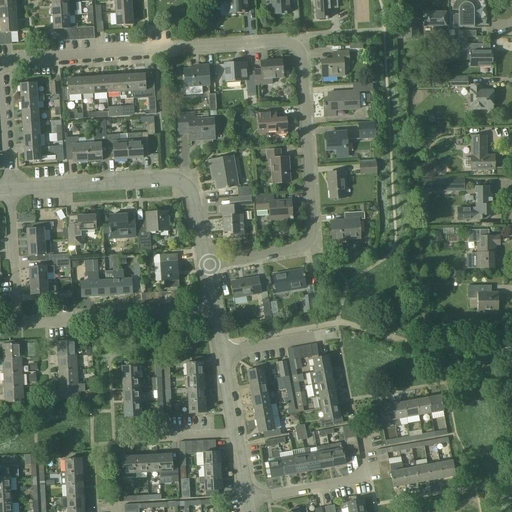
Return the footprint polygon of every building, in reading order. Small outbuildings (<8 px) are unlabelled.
[(114,0),(115,13),(132,12),(131,0),(114,0)] [(247,0),(225,0),(225,1),(229,1),(230,14),(248,12),(247,0)] [(289,0),(267,0),(267,3),(271,3),(272,15),(290,14),(289,0)] [(315,0),(317,18),(331,18),(330,2),(338,2),(337,0),(315,0)] [(486,21),(486,10),(485,5),(484,3),(483,0),(482,0),(456,0),(454,2),(452,6),(452,10),(458,10),(458,15),(453,15),(453,25),(461,25),(461,27),(474,27),(473,21),(486,21)] [(75,2),(52,4),(53,17),(69,16),(76,15),(75,6),(75,2)] [(0,7),(0,20),(17,19),(16,6),(0,7)] [(132,12),(115,13),(116,25),(133,24),(132,12)] [(440,26),(446,26),(446,15),(446,12),(424,13),(424,20),(416,20),(416,18),(404,18),(404,38),(416,38),(416,25),(424,25),(424,26),(433,26),(433,28),(432,28),(432,30),(433,32),(435,33),(436,33),(438,33),(440,32),(441,30),(441,28),(440,28),(440,26)] [(53,30),(58,29),(64,29),(70,28),(76,28),(77,28),(77,24),(70,24),(69,16),(53,17),(53,30)] [(5,33),(11,32),(18,32),(17,19),(0,20),(0,24),(1,33),(5,33)] [(478,44),(462,44),(462,52),(469,52),(469,66),(491,66),(491,51),(478,51),(478,44)] [(348,51),(333,52),(334,59),(321,60),(322,77),(344,76),(343,61),(349,61),(348,51)] [(282,61),(261,62),(261,70),(255,70),(256,85),(265,85),(265,79),(283,77),(282,61)] [(246,63),(225,65),(226,82),(246,80),(247,96),(255,96),(254,72),(247,72),(246,63)] [(199,69),(184,70),(185,87),(187,87),(187,92),(197,91),(197,86),(209,85),(208,66),(198,66),(199,69)] [(145,74),(132,75),(133,91),(145,91),(145,95),(152,94),(151,82),(145,82),(145,74)] [(108,93),(120,92),(119,75),(107,76),(108,93)] [(133,98),(133,91),(132,75),(119,75),(120,92),(120,96),(126,96),(126,99),(133,98)] [(94,94),(108,93),(107,76),(93,77),(94,94)] [(81,95),(94,94),(93,77),(80,78),(81,95)] [(450,87),(468,87),(468,77),(450,77),(450,87)] [(70,95),(81,95),(80,78),(68,79),(68,87),(62,88),(63,101),(70,100),(70,95)] [(51,95),(59,94),(58,81),(50,82),(51,95)] [(20,84),(20,97),(38,96),(37,83),(20,84)] [(354,91),(328,93),(329,98),(323,98),(324,117),(335,116),(335,110),(360,109),(359,92),(373,91),(372,83),(354,84),(354,91)] [(493,109),(493,90),(482,90),(482,85),(470,85),(470,110),(493,109)] [(38,96),(20,97),(21,110),(39,109),(38,101),(44,101),(44,96),(38,96)] [(108,117),(121,116),(121,106),(108,107),(108,112),(108,117)] [(134,106),(121,106),(121,116),(134,115),(134,106)] [(21,110),(22,123),(40,122),(39,109),(21,110)] [(276,113),(258,114),(260,136),(286,134),(286,119),(276,120),(276,113)] [(190,139),(213,138),(212,129),(214,129),(213,119),(195,120),(194,114),(178,115),(179,129),(190,128),(190,139)] [(95,144),(86,144),(87,162),(102,161),(101,149),(108,148),(107,135),(106,120),(99,121),(100,136),(94,136),(95,144)] [(22,123),(23,135),(40,134),(40,122),(22,123)] [(359,123),(360,139),(376,138),(375,122),(359,123)] [(136,141),(127,141),(129,159),(143,158),(142,146),(149,146),(148,135),(148,133),(135,133),(136,141)] [(346,133),(327,134),(327,141),(326,141),(327,150),(337,150),(337,157),(346,156),(345,141),(347,140),(346,133)] [(23,135),(24,148),(41,147),(40,134),(23,135)] [(129,159),(127,141),(127,134),(107,135),(108,148),(113,148),(114,160),(129,159)] [(471,168),(471,169),(494,169),(494,156),(486,156),(486,136),(472,136),(472,157),(471,157),(471,158),(467,158),(465,160),(465,166),(467,168),(471,168)] [(87,162),(86,144),(86,138),(78,139),(78,137),(66,138),(67,151),(73,150),(73,163),(87,162)] [(63,160),(63,146),(54,146),(55,161),(63,160)] [(42,160),(41,147),(24,148),(24,161),(42,160)] [(279,150),(267,151),(267,160),(271,159),(273,184),(289,183),(288,174),(289,174),(288,157),(280,158),(279,150)] [(230,157),(209,161),(212,176),(215,175),(217,190),(238,186),(236,175),(233,176),(230,157)] [(359,163),(360,174),(377,173),(376,162),(359,163)] [(445,164),(431,164),(431,174),(445,175),(445,164)] [(344,172),(328,173),(329,191),(330,191),(331,199),(344,198),(344,189),(345,189),(344,172)] [(444,192),(464,192),(464,177),(444,177),(444,178),(432,178),(432,190),(444,190),(444,192)] [(238,196),(253,196),(253,186),(237,187),(238,196)] [(476,187),(476,208),(457,208),(457,219),(482,219),(482,218),(485,215),(495,215),(495,208),(492,205),(492,196),(488,192),(488,187),(476,187)] [(273,195),(255,197),(256,205),(269,204),(270,220),(292,218),(291,202),(274,204),(273,195)] [(252,205),(252,204),(251,196),(229,198),(229,205),(219,206),(220,213),(225,213),(226,218),(223,218),(224,232),(232,232),(232,236),(244,235),(243,214),(234,215),(234,206),(252,205)] [(146,212),(146,220),(137,220),(139,250),(151,250),(150,233),(169,231),(168,211),(146,212)] [(360,239),(359,219),(364,219),(364,212),(350,213),(350,221),(345,221),(345,220),(331,221),(332,241),(360,239)] [(123,215),(109,216),(111,239),(135,237),(133,213),(123,214),(123,215)] [(80,245),(79,237),(79,230),(96,229),(95,215),(78,216),(78,224),(67,225),(68,246),(80,245)] [(27,229),(28,242),(45,241),(44,230),(52,229),(51,222),(32,223),(32,229),(27,229)] [(499,237),(489,237),(489,230),(469,230),(469,241),(478,241),(478,253),(476,253),(476,256),(468,256),(468,268),(493,268),(493,257),(495,257),(495,244),(499,244),(499,237)] [(50,241),(45,241),(28,242),(29,255),(37,255),(38,261),(54,260),(53,252),(51,252),(50,241)] [(177,254),(159,255),(161,281),(164,281),(164,288),(179,287),(177,254)] [(81,297),(94,296),(93,273),(93,260),(86,260),(84,261),(85,276),(88,276),(88,282),(80,282),(81,297)] [(30,267),(31,281),(47,280),(47,273),(55,273),(55,266),(30,267)] [(105,272),(106,281),(107,296),(119,295),(118,271),(105,272)] [(123,271),(118,271),(119,295),(132,294),(131,279),(123,280),(123,271)] [(273,275),(276,288),(276,293),(306,288),(303,271),(289,274),(289,272),(273,275)] [(93,273),(94,296),(107,296),(106,281),(98,281),(98,272),(93,273)] [(232,282),(233,288),(234,298),(261,293),(259,277),(232,282)] [(47,280),(31,281),(31,294),(56,293),(56,286),(48,287),(47,280)] [(481,294),(481,288),(481,286),(467,286),(468,298),(478,298),(478,309),(498,309),(498,294),(481,294)] [(314,295),(302,297),(304,313),(315,311),(314,295)] [(268,299),(261,300),(265,320),(272,319),(268,299)] [(57,342),(58,356),(77,355),(76,341),(57,342)] [(3,359),(22,358),(21,344),(2,345),(3,359)] [(310,345),(312,357),(318,355),(316,344),(310,345)] [(304,346),(307,358),(312,357),(310,345),(304,346)] [(298,347),(301,359),(307,358),(304,346),(298,347)] [(293,348),(295,360),(301,359),(298,347),(293,348)] [(295,360),(293,348),(287,349),(289,361),(295,360)] [(59,371),(78,370),(77,355),(58,356),(59,371)] [(313,359),(316,372),(331,369),(329,356),(313,359)] [(23,373),(22,358),(3,359),(4,374),(23,373)] [(284,378),(289,377),(286,361),(277,362),(280,378),(284,378)] [(187,363),(188,376),(204,375),(203,362),(187,363)] [(248,371),(250,384),(265,381),(271,380),(268,367),(266,368),(265,363),(254,365),(255,370),(248,371)] [(123,367),(123,380),(140,379),(139,366),(123,367)] [(331,369),(316,372),(310,373),(312,385),(333,381),(336,380),(335,375),(333,374),(332,374),(331,369)] [(59,371),(60,385),(78,384),(78,370),(59,371)] [(23,387),(23,373),(4,374),(5,388),(23,387)] [(188,376),(188,389),(205,388),(204,375),(188,376)] [(123,380),(124,392),(140,391),(140,379),(123,380)] [(265,381),(250,384),(252,396),(268,393),(267,387),(272,386),(271,380),(265,381)] [(320,396),(336,393),(335,388),(336,387),(337,386),(336,380),(333,381),(312,385),(314,397),(317,396),(320,396)] [(79,399),(79,392),(85,391),(84,384),(78,384),(60,385),(60,400),(79,399)] [(24,401),(23,387),(5,388),(5,403),(24,401)] [(205,388),(188,389),(189,401),(206,400),(205,388)] [(124,392),(124,404),(141,404),(140,391),(124,392)] [(252,396),(255,408),(270,405),(276,404),(275,399),(269,400),(268,393),(252,396)] [(322,408),(338,405),(336,393),(320,396),(317,396),(319,409),(322,408)] [(429,398),(432,413),(444,411),(441,395),(429,398)] [(419,415),(432,413),(429,398),(416,400),(419,415)] [(206,413),(206,400),(189,401),(190,414),(206,413)] [(407,418),(419,415),(416,400),(404,402),(407,418)] [(400,419),(407,418),(404,402),(392,404),(394,420),(396,426),(401,425),(400,419)] [(141,404),(124,404),(125,417),(141,416),(141,404)] [(382,422),(394,420),(392,404),(379,407),(382,422)] [(255,408),(257,420),(272,417),(270,405),(255,408)] [(340,417),(338,405),(322,408),(325,420),(319,421),(321,428),(333,425),(332,419),(340,417)] [(275,429),(272,417),(257,420),(259,433),(262,432),(264,438),(281,435),(279,428),(275,429)] [(342,427),(344,433),(355,431),(354,425),(342,427)] [(345,439),(346,445),(357,443),(356,437),(345,439)] [(277,444),(278,443),(277,438),(264,441),(266,447),(278,445),(277,444)] [(342,444),(329,447),(333,467),(345,464),(342,444)] [(318,454),(321,469),(333,467),(329,447),(328,445),(323,446),(324,453),(318,454)] [(306,456),(309,471),(321,469),(318,454),(317,454),(311,455),(310,449),(310,448),(304,449),(305,456),(306,456)] [(360,455),(358,449),(347,451),(348,457),(360,455)] [(210,453),(204,453),(204,465),(221,464),(220,452),(217,452),(210,453)] [(160,455),(161,471),(161,477),(173,477),(174,483),(178,482),(180,482),(179,470),(178,470),(173,471),(172,460),(172,455),(170,455),(170,453),(163,453),(163,455),(160,455)] [(377,456),(378,462),(389,460),(388,454),(377,456)] [(147,456),(148,472),(161,471),(160,455),(147,456)] [(136,473),(148,472),(147,456),(135,457),(136,473)] [(305,456),(294,458),(297,473),(309,471),(306,456),(305,456)] [(136,473),(135,457),(122,457),(123,477),(136,477),(136,473)] [(281,461),(281,457),(272,458),(268,459),(269,462),(269,463),(272,477),(272,478),(284,476),(281,461)] [(284,476),(297,473),(294,458),(281,461),(284,476)] [(66,472),(83,471),(82,459),(66,460),(66,472)] [(390,466),(390,464),(389,460),(378,462),(379,468),(390,466)] [(403,469),(406,485),(419,482),(416,467),(415,467),(414,461),(414,460),(409,461),(410,468),(403,469)] [(453,460),(440,463),(443,478),(455,476),(453,460)] [(390,464),(390,466),(391,472),(392,478),(394,487),(406,485),(403,469),(402,462),(390,464)] [(440,463),(428,465),(431,480),(443,478),(440,463)] [(222,477),(221,464),(204,465),(205,478),(222,477)] [(419,482),(431,480),(428,465),(416,467),(419,482)] [(0,479),(11,479),(19,478),(18,466),(10,466),(0,466),(0,479)] [(67,485),(83,484),(83,471),(66,472),(61,472),(60,472),(61,485),(67,485)] [(391,472),(380,474),(381,480),(392,478),(391,472)] [(206,491),(218,490),(222,490),(222,477),(205,478),(205,479),(200,479),(200,484),(205,484),(206,491)] [(0,491),(11,491),(11,479),(0,479),(0,491)] [(67,485),(68,497),(84,496),(83,484),(67,485)] [(0,503),(12,503),(11,491),(0,491),(0,503)] [(84,496),(68,497),(68,509),(85,508),(84,496)] [(348,503),(349,511),(365,511),(363,500),(348,503)] [(0,511),(12,511),(12,503),(0,503),(0,511)]
